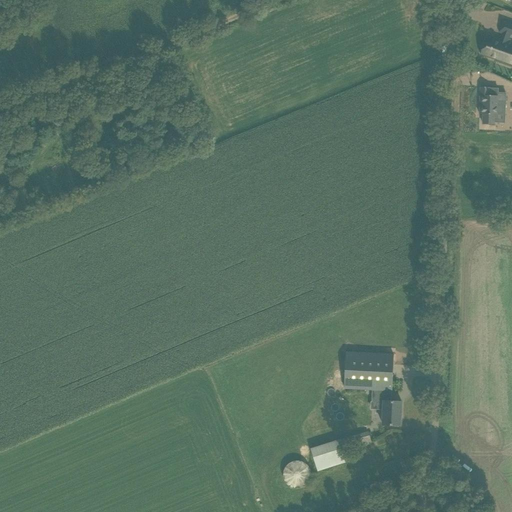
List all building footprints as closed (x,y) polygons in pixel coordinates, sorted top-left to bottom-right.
[(496,60),(496,61),(505,65),(511,45),(507,44),(510,37),(511,37),(511,23),(503,20),(499,33),(501,34),(499,41),(487,37),(480,55),(496,60)] [(490,89),(490,88),(480,87),(480,96),(481,96),(481,105),(479,105),(479,114),(483,114),(483,124),(495,124),(495,115),(502,115),(502,107),(505,107),(506,93),(498,93),(498,89),(490,89)] [(511,120),(499,121),(499,130),(511,130),(511,120)] [(511,130),(499,130),(498,140),(511,139),(511,130)] [(393,354),(345,352),(343,389),(372,390),(391,391),(393,354)] [(402,402),(391,401),(392,391),(391,391),(372,390),(372,402),(384,402),(383,425),(401,426),(401,416),(401,412),(402,402)] [(372,443),(369,434),(369,433),(344,441),(346,450),(372,443)] [(311,448),(318,471),(348,462),(340,439),(311,448)] [(301,459),(296,458),(292,458),(288,460),(285,463),(284,467),(284,472),(285,476),(288,479),(292,481),(297,481),(301,480),(304,477),(306,474),(307,470),(306,465),(304,462),(301,459)]
